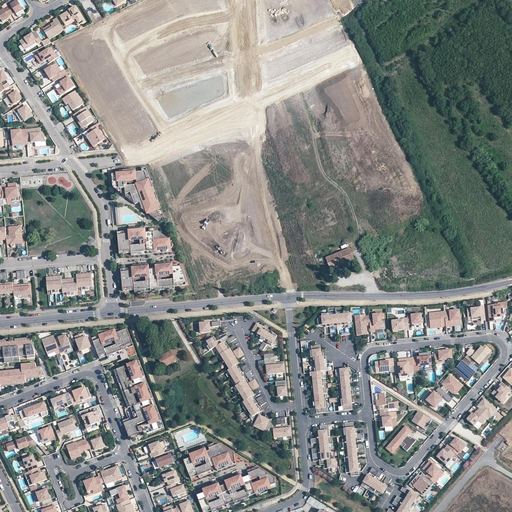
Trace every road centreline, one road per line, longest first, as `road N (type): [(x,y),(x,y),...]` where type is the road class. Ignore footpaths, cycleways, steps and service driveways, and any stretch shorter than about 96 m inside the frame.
road 1 (residential): [(362,365),(373,348),(490,336),(507,350),(403,473),(375,462),(367,414)]
road 2 (tertiary): [(287,296),(423,296),(511,281)]
road 3 (residential): [(249,104),(287,296)]
road 4 (residential): [(0,404),(92,373),(127,452)]
road 5 (tertiary): [(112,312),(287,296)]
road 6 (residential): [(96,17),(171,140)]
road 7 (unknown): [(117,51),(186,21),(242,14)]
road 8 (residential): [(72,162),(7,59)]
